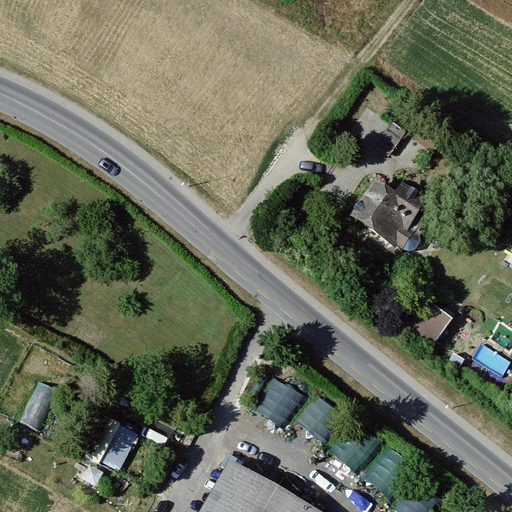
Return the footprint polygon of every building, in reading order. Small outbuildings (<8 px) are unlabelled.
[(382,140),(376,148),(389,158),(392,153),(411,167),(425,148),(406,134),(396,149),(382,140)] [(376,181),(351,217),(397,250),(398,247),(404,251),(410,252),(416,251),(422,244),(420,237),(424,230),(430,229),(435,221),(435,215),(431,210),(425,206),(428,202),(403,185),(395,194),(376,181)] [(434,348),(454,322),(428,302),(408,329),(434,348)] [(259,410),(288,426),(307,392),(277,376),(259,410)] [(325,437),(344,414),(325,397),(305,421),(325,437)] [(123,469),(141,430),(114,418),(97,457),(123,469)] [(394,496),(420,470),(398,448),(372,474),(394,496)] [(314,511),(230,464),(202,511),(314,511)] [(403,506),(407,511),(430,511),(436,508),(423,491),(403,506)]
